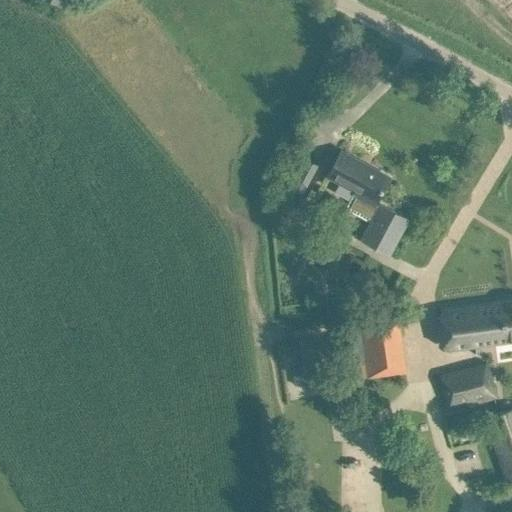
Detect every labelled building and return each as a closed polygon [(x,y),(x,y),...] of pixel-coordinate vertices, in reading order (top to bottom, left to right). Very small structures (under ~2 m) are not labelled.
[(331,168),(327,175),(354,189),(352,193),(354,194),(346,208),(370,221),(360,239),(390,255),(410,218),(380,202),(379,205),(375,203),(380,194),(389,176),(341,150),(331,168)] [(319,164),(303,156),(287,185),(302,194),(319,164)] [(511,300),(442,311),(448,348),(511,339),(511,300)] [(360,322),(368,376),(405,371),(398,317),(360,322)] [(317,339),(300,341),(304,366),(321,364),(317,339)] [(440,375),(448,408),(495,397),(487,363),(440,375)] [(511,409),(486,418),(510,488),(511,486),(511,409)]
